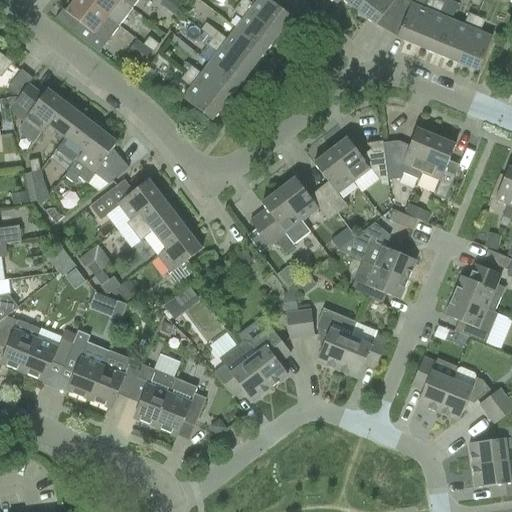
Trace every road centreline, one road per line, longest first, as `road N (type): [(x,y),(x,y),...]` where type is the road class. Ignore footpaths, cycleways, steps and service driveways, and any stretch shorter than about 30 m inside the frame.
road 1 (residential): [(510,120),(383,83),(342,100),(223,182),(166,124),(17,9)]
road 2 (residential): [(173,498),(195,494),(299,417),(334,414),(369,426)]
road 3 (residential): [(369,426),(457,241)]
road 4 (residential): [(173,498),(158,478),(0,409)]
road 5 (residential): [(439,511),(429,457),(369,426)]
